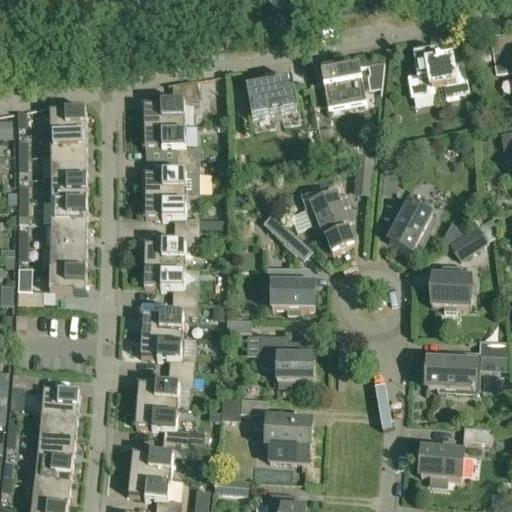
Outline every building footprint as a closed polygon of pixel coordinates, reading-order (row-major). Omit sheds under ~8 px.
[(497,78),(511,76),(511,41),(493,44),(497,78)] [(414,59),(418,82),(411,84),(414,101),(434,97),(434,93),(444,91),(446,103),(471,98),(465,66),(453,68),(453,64),(441,66),(439,54),(414,59)] [(335,73),(322,75),(323,79),(329,116),(367,109),(360,72),(336,77),(335,73)] [(248,93),(256,137),(302,129),(293,85),(248,93)] [(173,107),(161,108),(161,110),(144,110),(145,132),(186,130),(186,121),(185,108),(200,108),(197,86),(173,90),(173,107)] [(70,116),(50,116),(51,139),(87,138),(87,112),(69,113),(70,116)] [(27,117),(18,118),(19,133),(28,133),(27,117)] [(145,132),(146,153),(162,152),(162,155),(175,155),(175,166),(200,166),(200,153),(186,153),(186,130),(145,132)] [(319,134),(325,164),(340,161),(334,131),(319,134)] [(511,137),(501,139),(505,167),(511,165),(511,137)] [(87,138),(51,139),(52,162),(88,161),(87,138)] [(20,162),(29,162),(29,146),(19,146),(20,162)] [(88,161),(52,162),(52,184),(88,184),(88,161)] [(29,162),(20,162),(20,177),(29,177),(29,162)] [(358,162),(357,175),(372,176),(374,163),(358,162)] [(146,201),(187,201),(201,201),(200,166),(175,166),(175,177),(162,177),(162,180),(146,180),(146,201)] [(398,177),(386,176),(384,200),(396,201),(398,177)] [(88,184),(52,184),(52,207),(88,206),(88,184)] [(20,197),(20,206),(29,207),(29,191),(19,191),(19,197),(20,197)] [(20,197),(19,197),(9,197),(9,209),(20,209),(20,206),(20,197)] [(313,212),(307,214),(317,239),(327,235),(330,242),(327,243),(334,259),(355,251),(349,235),(346,235),(344,229),(354,225),(344,200),(338,202),(336,198),(312,207),(313,212)] [(235,200),(235,214),(250,214),(249,200),(235,200)] [(146,201),(146,223),(162,223),(162,226),(175,226),(175,237),(200,237),(213,237),(213,229),(200,229),(200,224),(187,224),(187,201),(146,201)] [(29,207),(20,206),(20,209),(20,229),(29,229),(29,207)] [(88,206),(52,207),(52,229),(88,229),(88,206)] [(429,218),(429,217),(429,215),(427,214),(425,212),(424,211),(421,210),(419,210),(416,209),(415,211),(411,209),(410,210),(405,208),(396,226),(400,228),(390,247),(413,259),(423,241),(427,243),(437,225),(432,222),(433,221),(429,218)] [(277,225),(269,235),(287,250),(295,240),(277,225)] [(88,229),(52,229),(52,252),(88,252),(88,229)] [(452,252),(461,265),(488,248),(479,234),(452,252)] [(19,251),(29,251),(29,235),(20,235),(19,251)] [(145,250),(145,271),(186,272),(187,250),(200,250),(200,237),(175,237),(175,248),(162,247),(162,250),(145,250)] [(29,251),(19,251),(19,266),(29,266),(29,251)] [(88,252),(52,252),(51,274),(87,275),(88,252)] [(7,271),(15,271),(15,261),(7,261),(7,271)] [(145,271),(144,292),(161,293),(161,296),(173,296),(173,307),(198,308),(199,295),(185,295),(186,272),(145,271)] [(473,284),(467,284),(468,273),(443,272),(443,283),(433,283),(432,311),(445,311),(444,316),(457,317),(457,312),(472,313),(473,284)] [(20,274),(19,296),(33,296),(34,274),(20,274)] [(50,297),(86,299),(87,275),(51,274),(50,297)] [(269,275),(269,290),(273,290),(272,315),(289,315),(289,320),(301,321),(301,315),(315,315),(315,289),(310,289),(310,279),(297,279),(297,275),(269,275)] [(18,297),(18,309),(44,310),(44,297),(18,297)] [(143,320),(142,341),(183,343),(184,321),(198,321),(198,308),(173,307),(172,318),(160,318),(160,321),(143,320)] [(229,310),(214,309),(213,324),(228,325),(229,310)] [(12,330),(12,320),(3,320),(3,330),(12,330)] [(16,335),(29,335),(29,321),(17,320),(16,335)] [(228,325),(227,337),(251,338),(252,326),(228,325)] [(142,341),(141,362),(158,363),(157,366),(170,366),(169,377),(195,379),(196,366),(182,365),(183,343),(142,341)] [(261,372),(278,373),(277,386),(280,386),(280,392),(299,393),(299,386),(315,386),(315,362),(297,362),(298,357),(300,354),(301,348),(290,347),(290,342),(261,342),(261,372)] [(481,347),(480,361),(510,362),(510,348),(481,347)] [(427,392),(438,393),(438,397),(446,398),(446,393),(455,394),(455,398),(477,399),(480,396),(481,375),(476,375),(477,368),(475,368),(476,359),(451,358),(451,364),(447,367),(429,366),(427,392)] [(137,410),(179,414),(190,414),(191,392),(194,393),(195,379),(169,377),(168,389),(156,388),(156,391),(139,389),(137,410)] [(38,394),(39,381),(14,379),(13,391),(38,394)] [(204,393),(204,383),(194,383),(194,393),(204,393)] [(63,398),(45,396),(43,419),(79,422),(81,396),(64,395),(63,398)] [(242,404),(241,418),(268,420),(269,406),(242,404)] [(137,410),(136,431),(152,433),(152,436),(165,437),(164,448),(189,450),(205,452),(206,438),(177,436),(179,414),(137,410)] [(79,422),(43,419),(41,441),(76,445),(79,422)] [(9,438),(18,439),(20,423),(11,422),(9,438)] [(312,454),(313,427),(255,424),(254,433),(267,434),(266,451),(271,451),(270,467),(309,469),(310,453),(312,454)] [(465,432),(464,447),(492,449),(493,435),(465,432)] [(18,439),(9,438),(7,453),(16,454),(18,439)] [(76,445),(41,441),(38,464),(74,467),(76,445)] [(133,459),(131,480),(172,484),(174,462),(188,463),(189,450),(164,448),(163,459),(150,458),(150,460),(133,459)] [(446,457),(423,455),(421,481),(432,482),(431,490),(447,491),(448,484),(462,485),(464,458),(464,451),(447,449),(446,457)] [(74,467),(38,464),(36,486),(72,490),(74,467)] [(4,482),(13,483),(15,468),(6,467),(4,482)] [(156,511),(182,511),(183,508),(169,506),(172,484),(131,480),(129,501),(145,503),(145,505),(157,507),(156,511)] [(13,483),(4,482),(2,498),(12,499),(13,483)] [(217,485),(215,497),(247,500),(249,488),(217,485)] [(33,508),(63,511),(69,511),(72,490),(36,486),(33,508)] [(257,511),(294,511),(296,502),(272,500),(271,511),(258,510),(257,511)]
